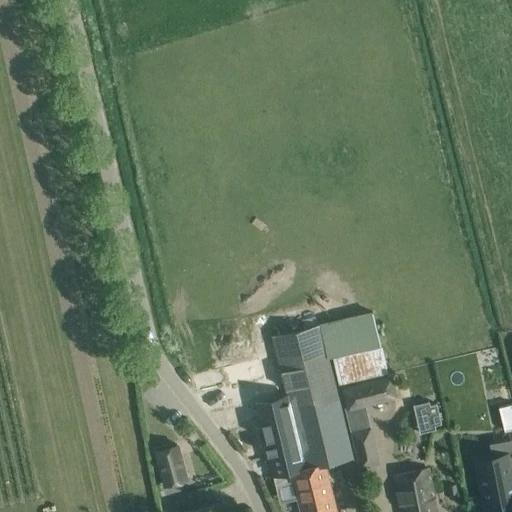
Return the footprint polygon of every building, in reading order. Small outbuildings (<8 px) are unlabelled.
[(273,335),(287,395),(304,465),(305,468),(325,463),(353,457),(338,395),(337,395),(320,323),(273,335)] [(342,386),(347,406),(348,410),(399,397),(393,374),(342,386)] [(304,465),(287,395),(256,403),(273,476),(292,472),(301,511),(336,511),(325,463),(305,468),(304,465)] [(511,403),(499,406),(504,430),(511,427),(511,403)] [(380,462),(370,426),(349,431),(359,467),(380,462)] [(164,485),(187,479),(177,444),(154,451),(164,485)] [(510,458),(475,465),(484,511),(507,511),(511,511),(511,461),(511,462),(510,458)] [(436,511),(436,510),(427,469),(395,476),(402,511),(436,511)] [(222,511),(219,502),(180,511),(222,511)]
